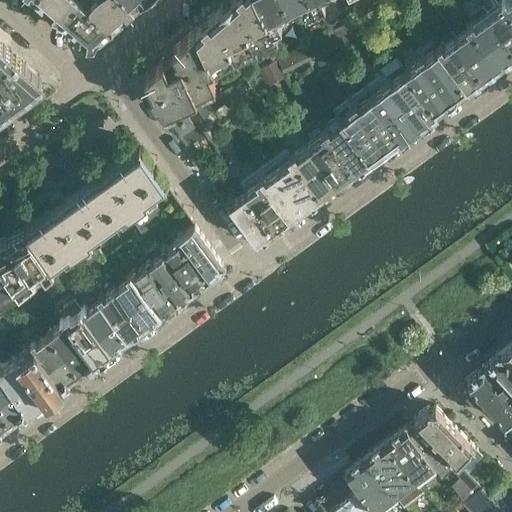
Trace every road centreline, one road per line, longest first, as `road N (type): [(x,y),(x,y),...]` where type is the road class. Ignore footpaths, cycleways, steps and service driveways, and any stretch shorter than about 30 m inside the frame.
road 1 (residential): [(511,307),(224,511)]
road 2 (residential): [(250,271),(511,81)]
road 3 (residential): [(0,451),(250,271)]
road 4 (residential): [(96,76),(250,271)]
